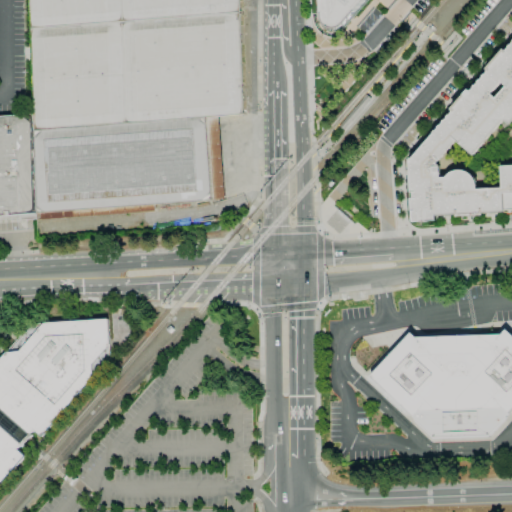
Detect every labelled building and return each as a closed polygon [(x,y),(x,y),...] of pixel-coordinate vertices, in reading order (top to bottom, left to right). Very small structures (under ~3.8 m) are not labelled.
[(35,129),(34,114),(30,0),(239,0),(243,115),(219,116),(35,129)] [(319,0),(320,13),(320,19),(323,23),(326,26),(329,28),(335,29),(340,27),(344,23),(364,0),(319,0)] [(511,40),(407,161),(410,223),(437,221),(437,215),(511,210),(511,166),(501,167),(503,190),(478,191),(478,183),(474,175),(467,170),(458,170),(450,173),(447,176),(441,176),(440,162),(458,141),(474,155),(505,120),(510,124),(511,121),(511,40)] [(344,130),(339,126),(367,95),(372,98),(344,130)] [(38,220),(14,221),(13,216),(0,216),(0,116),(34,114),(35,129),(38,220)] [(219,116),(225,199),(156,204),(156,211),(38,220),(35,129),(219,116)] [(0,360),(33,324),(109,319),(112,359),(43,437),(35,430),(32,434),(34,435),(29,441),(24,447),(22,445),(18,449),(26,456),(0,485),(0,360)] [(166,329),(170,325),(174,329),(169,333),(166,329)] [(414,417),(371,376),(411,333),(417,338),(501,335),(506,329),(511,334),(511,409),(509,413),(507,416),(507,418),(491,435),(491,437),(434,439),(434,437),(416,421),(416,418),(414,417)]
